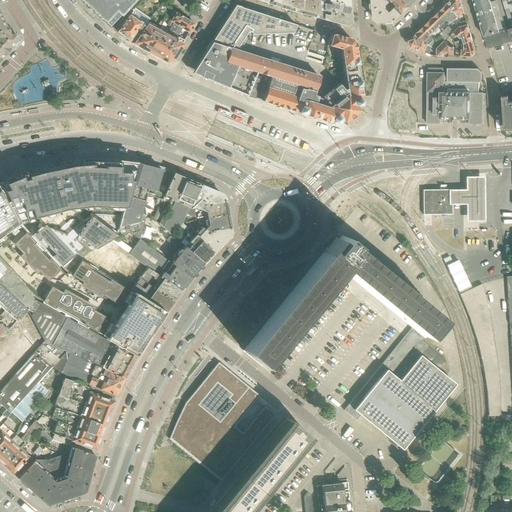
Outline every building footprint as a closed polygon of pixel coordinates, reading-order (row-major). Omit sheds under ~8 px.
[(120,16),(134,0),(81,0),(90,8),(90,9),(94,12),(105,22),(109,25),(113,21),(114,21),(119,15),(120,16)] [(292,2),(291,0),(280,0),(279,7),(288,10),(290,10),(292,2)] [(290,10),(301,13),(303,3),(303,0),(291,0),(292,2),(290,10)] [(313,7),(313,0),(303,0),(303,3),(301,13),(312,16),(313,7)] [(323,13),(324,10),(323,3),(322,0),(313,0),(313,7),(312,16),(323,19),(323,13)] [(372,0),(374,19),(378,22),(379,22),(395,21),(402,14),(395,7),(391,12),(387,7),(386,5),(391,0),(390,0),(372,0)] [(390,0),(391,0),(403,13),(409,7),(402,0),(390,0)] [(451,0),(447,4),(458,16),(458,17),(463,16),(462,14),(464,13),(460,0),(451,0)] [(511,34),(510,35),(508,29),(508,28),(507,29),(497,0),(496,0),(491,2),(490,0),(473,0),(487,48),(511,41),(511,34)] [(350,17),(349,6),(329,1),(329,4),(323,3),(324,10),(329,12),(350,17)] [(458,16),(447,4),(439,11),(449,22),(451,23),(458,16)] [(308,52),(315,31),(237,6),(236,6),(234,6),(233,8),(205,51),(191,73),(202,77),(211,81),(220,85),(229,88),(237,92),(246,96),(250,85),(255,70),(259,57),(302,70),(305,60),(323,66),(326,58),(308,52)] [(172,23),(182,29),(188,33),(194,24),(174,11),(171,15),(173,16),(170,21),(172,23)] [(439,11),(432,18),(450,36),(453,33),(448,28),(446,31),(445,29),(449,25),(448,23),(449,22),(439,11)] [(350,22),(350,17),(329,12),(328,15),(323,13),(323,19),(346,25),(350,22)] [(132,43),(145,25),(139,20),(138,21),(129,14),(116,31),(116,32),(128,40),(129,40),(132,43)] [(450,36),(432,18),(424,26),(434,37),(436,35),(437,37),(440,34),(444,38),(443,39),(446,42),(451,38),(450,36)] [(170,27),(167,33),(173,38),(161,59),(163,60),(166,61),(168,60),(171,59),(173,58),(184,40),(178,36),(182,29),(172,23),(170,21),(169,21),(167,25),(170,27)] [(462,43),(473,40),(467,21),(461,23),(460,21),(455,27),(456,29),(454,31),(460,38),(462,38),(463,40),(454,42),(456,45),(462,43)] [(173,38),(167,33),(147,22),(145,25),(132,43),(161,59),(173,38)] [(433,38),(434,37),(424,26),(417,33),(428,45),(432,47),(434,42),(433,41),(434,40),(433,38)] [(0,52),(3,56),(9,49),(9,48),(17,39),(18,38),(11,31),(10,31),(6,27),(0,30),(0,52)] [(511,27),(508,29),(510,35),(511,34),(511,101),(509,101),(508,96),(502,96),(504,129),(511,128),(511,27)] [(428,45),(417,33),(409,41),(411,47),(429,54),(432,47),(428,45)] [(322,97),(339,119),(342,123),(359,110),(355,105),(357,105),(359,104),(360,103),(360,101),(360,100),(359,99),(358,98),(361,98),(353,42),(350,39),(330,34),(330,36),(327,45),(340,48),(344,81),(338,83),(332,88),(331,89),(321,97),(322,97)] [(446,42),(443,39),(444,41),(441,44),(437,48),(437,56),(454,56),(454,46),(450,46),(446,42)] [(476,52),(473,40),(462,43),(462,56),(473,56),(476,52)] [(339,119),(322,97),(321,98),(312,94),(318,75),(302,70),(259,57),(255,70),(268,74),(266,82),(267,83),(262,101),(292,110),(331,123),(333,124),(334,123),(334,122),(336,122),(337,122),(338,120),(339,119)] [(483,124),(483,93),(479,93),(479,82),(482,82),(482,72),(479,68),(447,68),(447,76),(444,76),(444,73),(428,72),(427,124),(441,124),(441,118),(452,118),(452,119),(453,119),(453,122),(455,122),(457,122),(457,119),(458,119),(458,118),(469,118),(469,124),(483,124)] [(255,99),(258,88),(250,85),(246,96),(250,97),(253,98),(255,99)] [(6,180),(0,182),(0,185),(18,222),(25,219),(63,208),(89,205),(100,206),(124,207),(136,163),(117,161),(90,160),(71,162),(38,168),(26,172),(6,180)] [(139,239),(139,238),(145,218),(141,214),(146,195),(161,199),(163,196),(173,174),(161,170),(136,163),(117,231),(116,236),(130,232),(139,239)] [(172,207),(185,179),(173,174),(163,196),(172,200),(169,206),(172,207)] [(483,177),(465,177),(465,187),(464,190),(453,190),(453,204),(465,205),(465,230),(479,230),(479,221),(483,221),(483,187),(483,177)] [(196,218),(200,209),(202,205),(224,201),(223,197),(221,194),(185,179),(172,207),(166,220),(163,227),(183,222),(189,207),(189,208),(187,214),(196,218)] [(105,339),(106,337),(133,294),(135,292),(130,290),(92,265),(82,259),(80,260),(66,273),(51,257),(36,241),(31,236),(18,222),(0,185),(0,262),(6,269),(36,301),(105,339)] [(451,210),(451,190),(452,190),(451,189),(451,190),(445,190),(445,189),(443,189),(443,190),(433,190),(433,189),(431,189),(431,190),(424,190),(423,190),(422,190),(422,191),(423,191),(423,214),(423,215),(424,215),(424,214),(432,214),(432,215),(433,215),(433,214),(451,214),(451,215),(452,214),(452,212),(452,210),(451,210)] [(226,214),(224,201),(202,205),(200,209),(196,218),(204,216),(205,218),(226,214)] [(157,220),(162,209),(158,207),(153,218),(157,220)] [(43,224),(31,236),(36,241),(39,238),(54,254),(51,257),(66,273),(94,249),(116,236),(120,222),(109,211),(107,214),(104,211),(98,217),(94,213),(90,216),(84,224),(72,225),(79,231),(76,235),(64,246),(43,224)] [(229,226),(226,214),(205,218),(206,226),(204,228),(207,231),(229,226)] [(172,235),(178,228),(182,223),(183,222),(163,227),(172,235)] [(190,243),(186,247),(202,263),(213,251),(229,236),(230,233),(229,226),(207,231),(204,228),(197,236),(195,234),(188,241),(190,243)] [(183,287),(190,278),(170,262),(139,238),(139,239),(132,249),(116,237),(110,240),(128,254),(147,267),(179,291),(182,287),(183,287)] [(412,327),(424,336),(425,335),(425,336),(439,319),(351,246),(352,245),(342,237),(338,242),(334,238),(328,245),(330,246),(244,351),(261,365),(264,361),(265,362),(341,269),(412,327)] [(172,256),(181,245),(174,239),(170,244),(165,250),(172,256)] [(147,267),(128,254),(110,240),(94,249),(82,259),(92,265),(130,290),(135,292),(150,303),(164,311),(180,291),(179,291),(147,267)] [(202,263),(186,247),(184,246),(181,249),(180,248),(178,249),(173,255),(173,258),(170,262),(190,278),(201,264),(202,263)] [(449,256),(443,259),(445,265),(452,262),(449,256)] [(19,302),(27,310),(36,301),(6,269),(0,276),(0,285),(3,288),(11,295),(19,302)] [(481,284),(459,294),(462,300),(464,306),(486,297),(484,292),(485,291),(484,290),(481,284)] [(0,306),(11,295),(3,288),(0,290),(0,306)] [(153,327),(159,318),(164,311),(135,292),(133,294),(106,337),(105,339),(135,356),(145,341),(153,327)] [(2,317),(4,319),(19,302),(11,295),(0,306),(4,311),(2,313),(0,315),(2,317)] [(486,297),(464,306),(467,312),(487,303),(485,298),(486,298),(486,297)] [(16,322),(27,310),(19,302),(4,319),(5,320),(6,320),(8,322),(9,320),(12,318),(16,322)] [(487,303),(467,312),(469,318),(488,310),(489,310),(487,304),(487,303)] [(488,310),(469,318),(471,323),(490,317),(488,310)] [(490,317),(471,323),(473,329),(491,323),(489,318),(490,318),(490,317)] [(1,323),(0,323),(0,328),(3,331),(3,330),(6,333),(9,330),(5,326),(5,327),(1,323)] [(491,323),(473,329),(475,335),(492,330),(490,324),(491,324),(491,323)] [(424,336),(412,327),(344,410),(356,420),(360,415),(401,449),(434,409),(454,384),(419,355),(427,346),(421,340),(424,336)] [(492,330),(475,335),(477,341),(493,337),(492,330)] [(493,337),(477,341),(478,347),(494,343),(493,337)] [(494,343),(478,347),(480,353),(495,350),(494,344),(494,343)] [(495,350),(480,353),(481,359),(496,356),(495,350)] [(77,379),(89,384),(115,396),(116,396),(124,378),(67,351),(51,369),(64,374),(77,379)] [(496,356),(481,359),(482,366),(497,363),(497,362),(496,356)] [(189,397),(169,439),(220,481),(277,411),(217,362),(190,395),(189,397)] [(497,363),(482,366),(483,372),(498,369),(497,363)] [(498,369),(483,372),(484,378),(499,376),(498,370),(498,369)] [(53,406),(56,407),(104,425),(113,401),(115,396),(89,384),(88,387),(75,382),(77,379),(64,374),(63,377),(64,377),(53,406)] [(499,376),(484,378),(485,384),(499,382),(498,376),(499,376)] [(39,382),(45,388),(49,383),(42,378),(40,381),(39,382)] [(48,390),(45,388),(39,382),(11,412),(21,422),(39,402),(38,401),(41,399),(48,390)] [(499,382),(485,384),(486,390),(499,389),(499,388),(500,388),(499,382)] [(48,390),(41,399),(44,401),(51,393),(48,390)] [(44,413),(50,405),(44,403),(40,408),(42,411),(44,413)] [(104,425),(56,407),(52,419),(57,421),(57,420),(100,436),(104,425)] [(0,424),(2,423),(10,413),(6,409),(0,415),(0,424)] [(246,511),(297,450),(308,437),(286,419),(253,460),(217,503),(213,508),(210,511),(246,511)] [(0,451),(0,462),(3,466),(21,447),(39,426),(35,423),(37,421),(36,420),(34,421),(27,429),(26,433),(20,439),(15,434),(0,451)] [(57,421),(52,433),(70,439),(70,441),(74,442),(72,447),(93,455),(94,455),(95,450),(96,449),(100,438),(100,436),(57,420),(57,421)] [(0,451),(15,434),(2,423),(0,424),(0,451)] [(3,466),(17,478),(34,459),(21,447),(3,466)] [(34,459),(17,478),(46,504),(84,492),(84,489),(86,484),(94,455),(93,455),(72,447),(70,447),(61,455),(48,459),(34,459)] [(37,456),(42,450),(39,447),(33,453),(37,456)] [(322,495),(342,493),(341,483),(338,483),(326,485),(321,485),(322,495)] [(322,495),(323,504),(343,502),(342,493),(322,495)] [(323,504),(323,511),(350,511),(349,502),(343,502),(323,504)]
